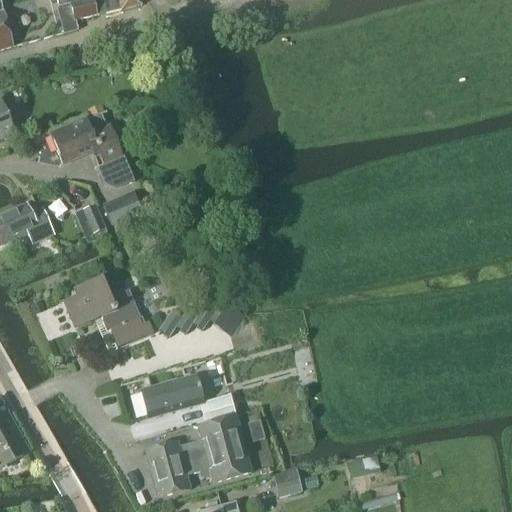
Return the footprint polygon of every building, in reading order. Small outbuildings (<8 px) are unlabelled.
[(0,0),(0,53),(12,50),(7,31),(0,5),(0,0)] [(55,0),(58,9),(56,10),(63,38),(77,35),(74,24),(140,8),(138,0),(55,0)] [(128,60),(151,54),(147,38),(124,43),(128,60)] [(193,50),(172,52),(173,67),(194,66),(193,50)] [(0,105),(0,143),(14,138),(0,105)] [(100,108),(86,114),(89,121),(103,115),(100,108)] [(96,137),(90,122),(50,139),(62,169),(101,153),(106,166),(98,169),(105,187),(116,191),(132,185),(109,131),(96,137)] [(133,196),(122,201),(131,222),(142,217),(133,196)] [(57,235),(45,209),(28,216),(26,211),(0,222),(0,249),(10,246),(8,243),(28,234),(34,245),(57,235)] [(94,209),(82,215),(93,243),(94,244),(97,252),(98,251),(109,246),(94,209)] [(109,301),(101,281),(72,293),(75,300),(63,305),(74,333),(100,322),(106,335),(108,334),(116,353),(151,338),(146,326),(138,329),(135,323),(137,322),(126,295),(109,301)] [(171,313),(157,334),(168,341),(174,331),(184,338),(191,328),(201,335),(208,324),(230,339),(242,321),(243,319),(239,316),(221,304),(215,313),(204,306),(197,316),(187,309),(181,319),(171,313)] [(193,381),(139,396),(146,421),(200,406),(193,381)] [(0,469),(27,455),(19,441),(8,421),(0,406),(0,469)] [(176,444),(147,453),(160,500),(184,493),(181,480),(207,473),(211,486),(250,475),(234,419),(196,430),(199,443),(177,449),(176,444)] [(259,424),(247,427),(252,445),(264,442),(259,424)] [(376,461),(345,468),(349,483),(379,476),(376,461)] [(291,474),(274,479),(278,492),(286,490),(288,498),(300,495),(294,474),(293,474),(291,474)] [(397,495),(372,502),(374,509),(399,502),(397,495)]
